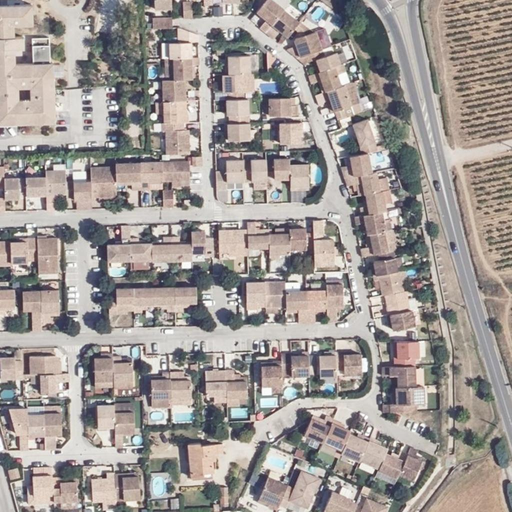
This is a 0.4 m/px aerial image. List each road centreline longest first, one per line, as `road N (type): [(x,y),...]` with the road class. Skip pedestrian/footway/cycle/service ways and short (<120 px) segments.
road 1 (residential): [(210,214),(204,22),(240,20),(298,67),(340,209)]
road 2 (primary): [(428,126),(511,424)]
road 3 (residential): [(76,339),(367,328)]
road 4 (residential): [(0,220),(210,214)]
road 5 (residential): [(264,430),(308,404),(364,405),(377,389),(367,328)]
road 6 (primary): [(377,0),(428,126)]
road 7 (residential): [(210,214),(340,209)]
road 8 (primary): [(428,126),(412,0)]
road 9 (residential): [(367,328),(340,209)]
